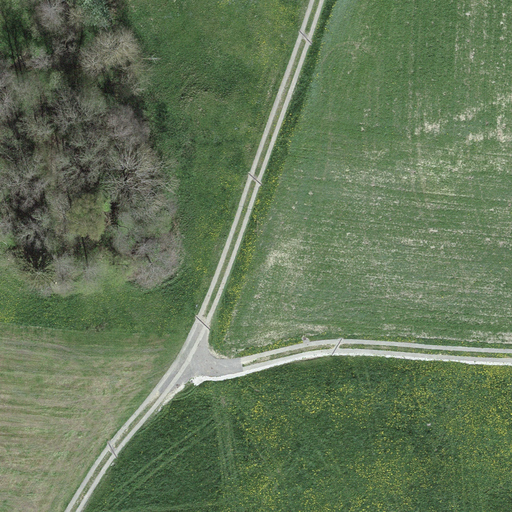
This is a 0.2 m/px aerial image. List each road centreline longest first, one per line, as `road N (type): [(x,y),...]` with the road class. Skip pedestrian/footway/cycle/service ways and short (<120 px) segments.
road 1 (track): [(318,0),(203,321),(161,394),(103,460),(72,511)]
road 2 (track): [(187,354),(218,368),(354,345),(511,356)]
